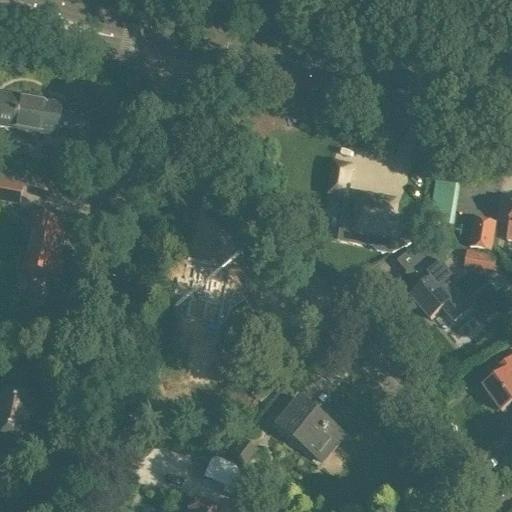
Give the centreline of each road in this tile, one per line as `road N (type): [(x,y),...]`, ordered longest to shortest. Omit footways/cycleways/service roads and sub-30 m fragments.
road 1 (residential): [(175,90),(258,223),(480,511)]
road 2 (residential): [(69,511),(156,128),(175,90)]
road 3 (secondary): [(511,102),(180,48)]
road 4 (secondary): [(0,23),(138,41)]
